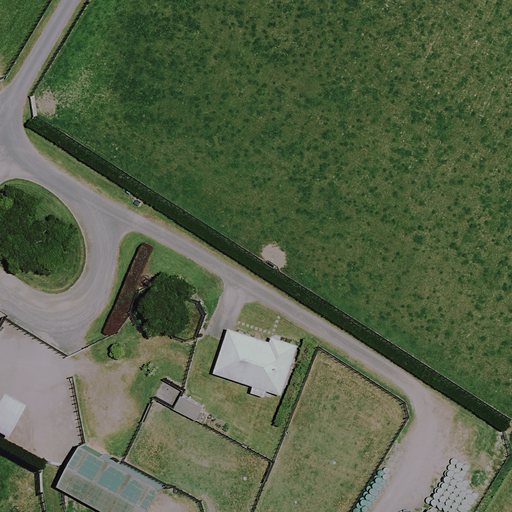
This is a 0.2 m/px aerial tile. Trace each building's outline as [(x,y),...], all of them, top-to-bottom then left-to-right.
[(0,332),(9,316),(0,310),(0,332)] [(301,346),(233,327),(221,374),(258,385),(256,393),(270,397),(272,390),(288,395),(301,346)] [(214,410),(165,382),(155,400),(203,428),(214,410)] [(4,399),(1,404),(0,403),(0,436),(7,440),(23,409),(4,399)] [(154,511),(167,487),(90,445),(68,486),(115,511),(154,511)]
